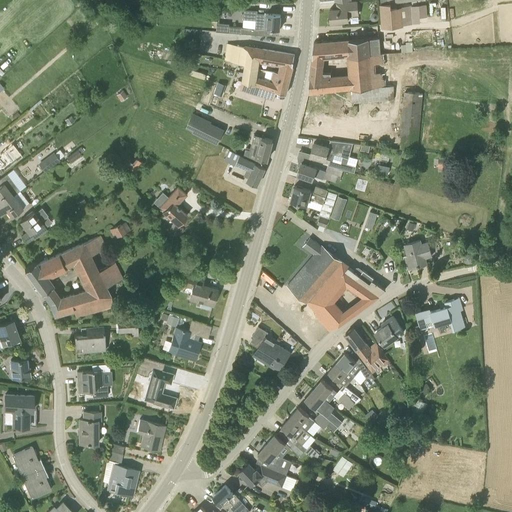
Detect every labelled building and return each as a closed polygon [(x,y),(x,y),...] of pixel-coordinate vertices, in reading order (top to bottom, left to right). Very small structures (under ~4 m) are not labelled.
[(358,14),(357,0),(343,2),(343,8),(330,9),(331,22),(348,20),(348,15),(358,14)] [(398,29),(397,8),(391,9),(391,4),(380,5),(381,30),(393,29),(398,29)] [(256,27),(280,29),(281,14),(258,12),(258,10),(244,9),(244,19),(256,20),(256,27)] [(375,12),(374,12),(374,13),(373,13),(372,13),(372,14),(371,14),(371,15),(370,15),(370,16),(370,17),(370,18),(370,19),(371,19),(371,20),(372,20),(372,21),(373,21),(374,21),(374,22),(375,22),(375,21),(376,21),(377,21),(377,20),(378,20),(379,19),(379,18),(379,17),(379,16),(379,15),(378,14),(377,14),(377,13),(376,13),(375,13),(375,12)] [(255,27),(228,26),(227,32),(255,34),(255,27)] [(312,63),(321,63),(322,55),(350,53),(350,57),(388,54),(388,53),(380,53),(379,37),(369,38),(314,41),(312,63)] [(243,63),(246,63),(258,66),(259,59),(279,63),(278,71),(281,72),(291,74),(293,65),(295,54),(237,45),(234,62),(235,62),(241,62),(241,63),(242,63),(243,63)] [(311,72),(310,81),(309,91),(308,94),(318,94),(318,90),(351,88),(373,87),(390,86),(388,54),(350,57),(350,53),(322,55),(321,63),(332,63),(332,60),(338,60),(338,62),(351,62),(352,77),(347,76),(331,77),(331,72),(311,72)] [(169,56),(167,63),(176,67),(178,60),(169,56)] [(258,66),(246,63),(243,80),(246,81),(244,89),(274,98),(276,91),(286,94),(291,74),(281,72),(278,71),(277,72),(265,70),(263,79),(256,77),(258,66)] [(393,85),(390,86),(373,87),(374,101),(393,100),(393,85)] [(127,96),(123,90),(116,95),(121,101),(127,96)] [(399,148),(417,150),(422,93),(411,92),(404,92),(403,106),(399,148)] [(192,130),(192,132),(217,143),(224,129),(211,123),(212,121),(193,112),(186,127),(192,130)] [(71,115),(65,119),(69,125),(75,120),(71,115)] [(245,148),(243,156),(266,167),(273,139),(262,137),(258,152),(245,148)] [(0,173),(22,157),(10,140),(0,147),(0,173)] [(330,140),(328,146),(329,146),(327,151),(335,154),(349,158),(351,151),(353,143),(330,140)] [(329,146),(328,146),(314,142),(310,155),(325,159),(326,158),(329,159),(328,165),(354,172),(356,166),(347,164),(349,158),(335,154),(327,151),(329,146)] [(81,153),(78,149),(67,157),(71,162),(82,154),(81,153)] [(266,167),(243,156),(229,149),(225,160),(235,165),(236,163),(248,169),(245,176),(249,178),(248,181),(257,185),(266,167)] [(60,160),(54,151),(38,163),(44,172),(60,160)] [(446,157),(438,156),(437,168),(446,168),(446,157)] [(125,168),(133,175),(142,163),(135,157),(125,168)] [(317,167),(302,162),(297,174),(312,179),(314,176),(323,179),(323,177),(335,182),(337,176),(340,177),(342,171),(327,165),(325,170),(317,167)] [(389,172),(390,165),(380,163),(378,170),(389,172)] [(0,204),(13,195),(19,191),(9,178),(0,184),(0,204)] [(311,191),(311,190),(295,185),(291,200),(306,204),(306,206),(319,210),(327,190),(315,185),(313,191),(311,191)] [(163,211),(178,224),(187,214),(177,205),(187,194),(178,186),(160,206),(164,210),(163,211)] [(20,190),(19,191),(0,204),(0,214),(7,209),(12,216),(29,202),(20,190)] [(340,218),(349,197),(339,193),(331,215),(340,218)] [(88,206),(84,198),(77,202),(82,210),(88,206)] [(48,230),(33,210),(20,220),(28,231),(21,235),(27,242),(48,230)] [(371,210),(366,225),(373,228),(379,213),(371,210)] [(328,219),(319,216),(316,226),(325,229),(328,219)] [(109,230),(114,239),(130,230),(125,221),(109,230)] [(416,223),(409,221),(407,229),(413,231),(416,223)] [(112,297),(106,286),(122,277),(114,262),(98,269),(90,254),(90,253),(103,246),(98,235),(37,263),(34,260),(25,268),(49,302),(54,314),(73,308),(76,316),(115,306),(112,297)] [(351,306),(343,313),(333,300),(343,288),(337,284),(341,279),(339,278),(348,266),(311,238),(304,246),(315,253),(288,284),(304,298),(305,297),(320,314),(317,316),(330,330),(385,290),(385,289),(385,288),(372,279),(374,277),(367,273),(364,278),(364,279),(356,290),(364,296),(358,301),(356,299),(349,304),(351,306)] [(407,260),(409,268),(427,263),(425,257),(431,255),(427,241),(421,243),(420,239),(405,244),(409,259),(407,260)] [(337,284),(343,288),(348,283),(356,290),(364,279),(364,278),(367,273),(363,270),(359,275),(348,266),(339,278),(341,279),(337,284)] [(189,298),(213,305),(218,288),(203,284),(204,277),(188,272),(184,285),(192,287),(189,298)] [(447,306),(426,312),(425,310),(416,313),(421,328),(426,326),(424,322),(434,319),(434,320),(436,325),(452,320),(453,324),(451,325),(453,330),(466,325),(460,310),(462,309),(460,302),(455,303),(454,299),(446,301),(447,306)] [(404,331),(398,323),(402,320),(397,313),(393,316),(393,315),(382,323),(383,326),(376,331),(385,345),(404,331)] [(169,314),(167,320),(166,322),(176,326),(179,317),(169,314)] [(0,340),(2,347),(8,344),(9,342),(20,338),(13,319),(0,323),(0,340)] [(168,351),(195,359),(201,341),(193,338),(195,333),(207,337),(210,325),(191,319),(187,330),(176,327),(168,351)] [(137,321),(117,322),(117,332),(131,331),(131,336),(138,335),(137,321)] [(106,349),(104,326),(86,327),(86,334),(82,335),(82,333),(74,334),(75,347),(82,347),(83,351),(106,349)] [(250,337),(261,343),(254,354),(279,370),(290,352),(265,336),(268,332),(257,326),(250,337)] [(368,347),(354,328),(354,327),(346,333),(349,338),(374,371),(382,365),(383,366),(389,362),(375,342),(368,347)] [(345,352),(337,362),(351,374),(353,377),(359,371),(360,370),(366,378),(363,380),(368,387),(375,383),(359,358),(355,360),(345,352)] [(152,370),(148,385),(152,386),(148,400),(174,407),(177,397),(162,392),(167,373),(162,372),(164,363),(141,356),(138,366),(152,370)] [(13,377),(24,376),(30,376),(29,366),(27,366),(27,358),(11,360),(13,377)] [(343,384),(340,388),(351,397),(354,394),(345,386),(353,377),(351,374),(337,362),(328,371),(339,381),(343,384)] [(107,383),(102,384),(101,369),(79,371),(80,383),(78,383),(79,392),(91,391),(92,396),(107,395),(107,383)] [(322,379),(313,389),(329,402),(334,396),(338,399),(337,400),(348,409),(354,403),(350,398),(351,397),(340,388),(337,392),(333,388),(322,379)] [(432,390),(427,383),(421,387),(426,394),(432,390)] [(320,412),(317,415),(327,425),(333,431),(338,426),(328,418),(334,407),(328,402),(329,402),(313,389),(305,399),(320,412)] [(126,400),(133,402),(135,395),(128,393),(126,400)] [(33,395),(5,394),(5,409),(14,409),(13,425),(28,426),(29,416),(27,416),(27,409),(33,409),(33,395)] [(298,406),(290,416),(307,430),(314,421),(323,429),(327,425),(330,428),(333,432),(333,431),(327,425),(317,415),(313,419),(309,415),(298,406)] [(366,415),(370,420),(376,414),(373,410),(366,415)] [(101,419),(101,411),(84,411),(84,419),(80,419),(80,443),(98,443),(98,419),(101,419)] [(297,439),(294,443),(304,451),(307,448),(302,444),(311,435),(306,431),(307,430),(290,416),(281,426),(297,439)] [(141,445),(159,449),(165,425),(147,420),(139,418),(136,431),(143,433),(141,445)] [(378,428),(371,423),(365,430),(371,436),(378,428)] [(275,433),(267,443),(278,452),(286,443),(275,433)] [(424,444),(418,441),(410,456),(416,459),(424,444)] [(111,442),(109,450),(122,453),(124,445),(111,442)] [(275,465),(273,469),(287,474),(286,474),(291,461),(282,456),(278,452),(267,443),(258,453),(269,462),(275,465)] [(304,451),(294,443),(290,447),(300,456),(304,451)] [(21,462),(27,474),(44,466),(40,457),(38,458),(32,446),(13,454),(17,463),(21,462)] [(122,453),(109,450),(107,459),(120,462),(122,453)] [(139,469),(114,463),(111,475),(107,489),(132,495),(139,469)] [(287,474),(273,469),(262,464),(261,464),(255,470),(249,463),(240,472),(251,485),(257,480),(262,486),(268,480),(270,482),(282,486),(287,474)] [(44,466),(27,474),(32,486),(28,488),(32,497),(51,489),(45,476),(48,475),(44,466)] [(228,508),(232,511),(238,511),(245,505),(233,493),(225,484),(214,495),(222,504),(227,509),(228,508)] [(365,503),(371,506),(374,499),(368,496),(365,503)] [(54,505),(47,511),(69,511),(66,509),(68,507),(63,501),(56,507),(54,505)] [(356,511),(364,511),(366,506),(354,502),(351,510),(356,511)]
